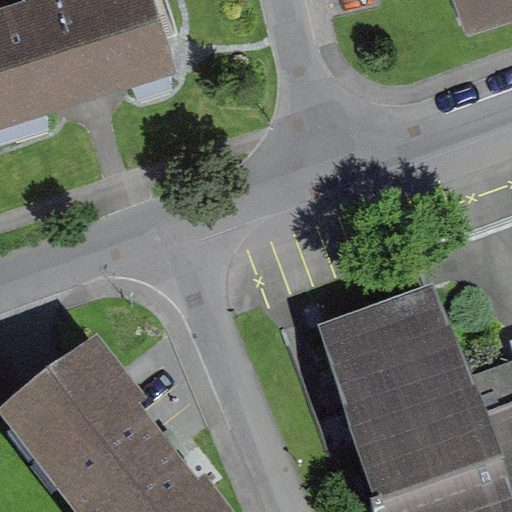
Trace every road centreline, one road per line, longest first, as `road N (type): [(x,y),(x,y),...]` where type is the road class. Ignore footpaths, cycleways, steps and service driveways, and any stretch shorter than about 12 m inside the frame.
road 1 (residential): [(170,212),(285,511)]
road 2 (residential): [(511,87),(318,152)]
road 3 (residential): [(170,212),(0,276)]
road 4 (residential): [(318,152),(170,212)]
road 5 (residential): [(284,0),(318,152)]
